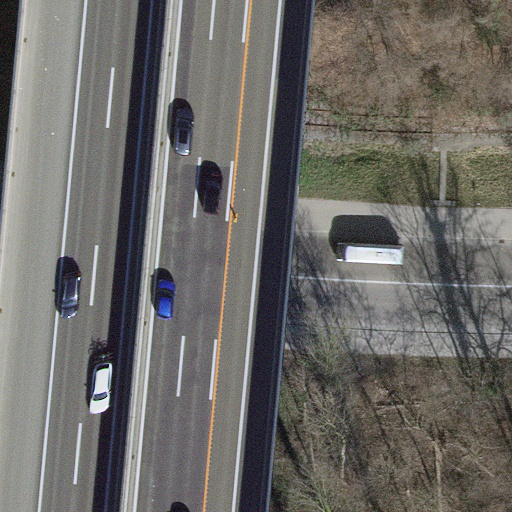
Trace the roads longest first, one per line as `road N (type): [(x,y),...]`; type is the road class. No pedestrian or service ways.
road 1 (motorway): [(118,0),(70,511)]
road 2 (motorway): [(188,511),(233,0)]
road 3 (primary): [(0,238),(161,258),(511,280)]
